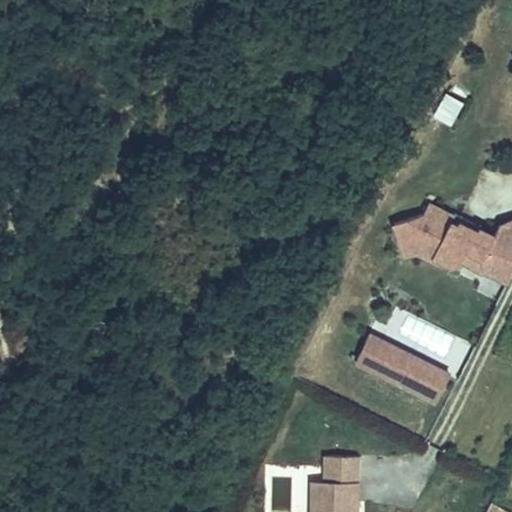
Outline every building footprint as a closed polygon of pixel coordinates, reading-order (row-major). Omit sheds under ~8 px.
[(445,90),(433,114),(451,122),(463,98),(445,90)] [(511,279),(511,277),(511,221),(501,226),(495,237),(480,230),(478,233),(459,224),(457,227),(452,224),(455,218),(430,204),(426,213),(396,223),(408,256),(420,252),(435,259),(437,255),(456,264),(465,261),(471,249),(485,256),(485,257),(487,268),(511,279)] [(351,362),(435,402),(451,367),(368,327),(351,362)] [(326,511),(327,454),(314,454),(313,511),(326,511)] [(359,511),(360,455),(327,454),(326,511),(359,511)]
